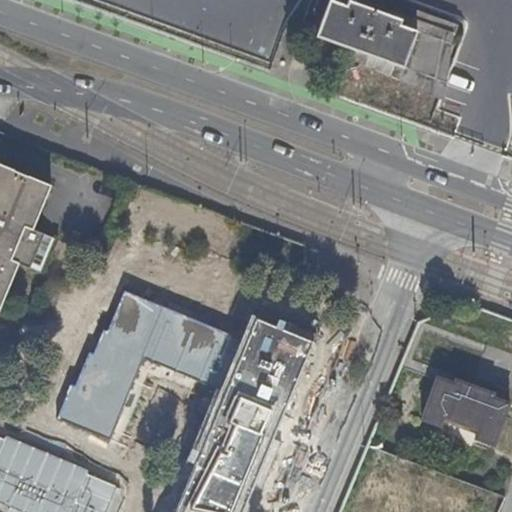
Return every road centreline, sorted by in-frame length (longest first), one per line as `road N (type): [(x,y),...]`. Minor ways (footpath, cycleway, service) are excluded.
road 1 (primary): [(0,80),(72,87),(178,119),(413,206)]
road 2 (primary): [(392,153),(0,13)]
road 3 (residential): [(306,511),(416,242),(413,206)]
road 4 (primary): [(511,196),(392,153)]
